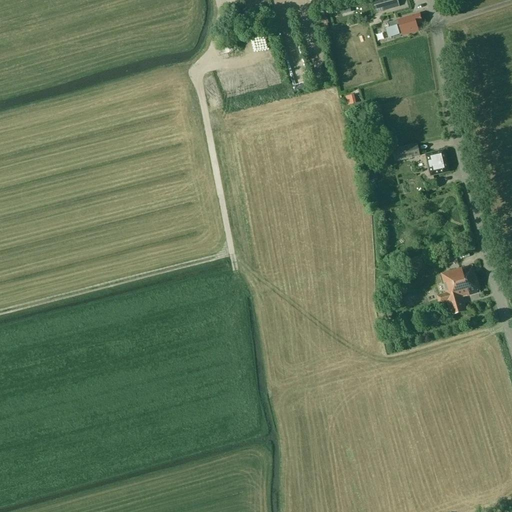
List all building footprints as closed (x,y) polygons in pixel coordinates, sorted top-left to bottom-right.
[(399,7),(397,0),(372,0),(376,13),(399,7)] [(326,14),(319,17),(322,29),(326,28),(324,24),(328,23),(326,14)] [(397,21),(398,22),(396,22),(391,23),(389,24),(390,29),(388,29),(389,32),(390,36),(391,38),(393,38),(394,40),(401,37),(400,37),(402,36),(402,37),(418,32),(416,26),(422,24),(419,15),(397,21)] [(298,50),(286,53),(294,88),(306,85),(298,50)] [(420,156),(417,144),(392,149),(395,162),(420,156)] [(439,175),(449,173),(444,152),(430,155),(434,173),(438,172),(439,175)] [(374,178),(371,168),(364,170),(367,180),(374,178)] [(426,192),(438,189),(436,181),(424,184),(426,192)] [(407,272),(423,267),(420,257),(404,262),(407,272)] [(462,298),(480,293),(472,266),(443,274),(445,282),(443,282),(446,294),(437,296),(440,305),(447,303),(451,316),(466,312),(462,298)] [(382,328),(393,325),(388,308),(378,311),(382,328)]
